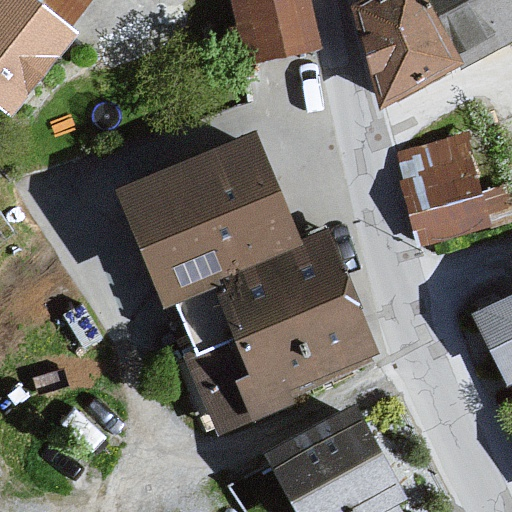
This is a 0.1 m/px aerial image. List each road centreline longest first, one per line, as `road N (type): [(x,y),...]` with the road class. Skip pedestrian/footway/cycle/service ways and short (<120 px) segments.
road 1 (residential): [(485,511),(414,358),(369,116)]
road 2 (residential): [(77,193),(281,120),(369,116)]
